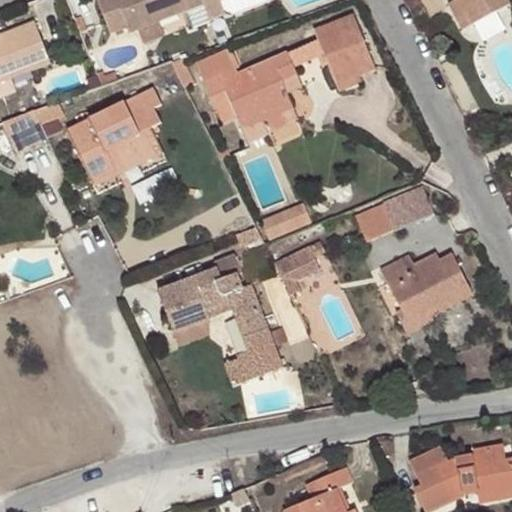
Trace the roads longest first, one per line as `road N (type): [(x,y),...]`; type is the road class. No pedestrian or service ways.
road 1 (residential): [(511,398),(166,461)]
road 2 (residential): [(384,0),(511,260)]
road 3 (residential): [(166,461),(71,238)]
